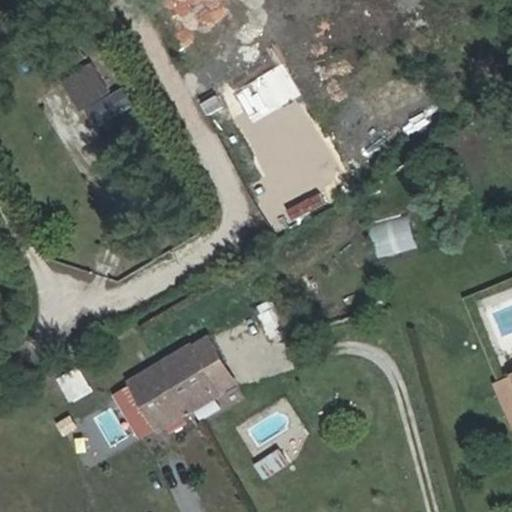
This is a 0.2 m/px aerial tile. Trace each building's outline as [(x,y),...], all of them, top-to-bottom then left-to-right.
[(111,90),(94,64),(65,83),(82,109),(111,90)] [(381,254),(420,244),(411,210),(372,220),(381,254)] [(290,324),(281,306),(262,316),(271,334),(290,324)] [(221,393),(210,375),(227,364),(211,338),(164,366),(190,411),(221,393)] [(238,382),(227,364),(210,375),(221,393),(238,382)] [(190,411),(164,366),(134,384),(160,428),(190,411)] [(91,387),(80,368),(61,378),(72,398),(91,387)] [(511,379),(500,385),(511,414),(511,379)] [(160,428),(134,384),(117,394),(143,439),(160,428)]
